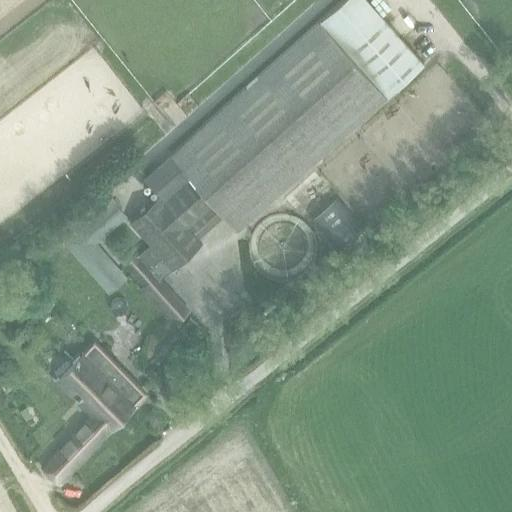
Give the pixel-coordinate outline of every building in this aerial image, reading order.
[(424,62),(368,0),(343,0),(145,176),(161,194),(132,219),(152,242),(139,254),(137,252),(124,264),(176,322),(189,311),(160,279),(173,267),(173,268),(200,244),(197,240),(224,215),(236,229),(424,62)] [(62,6),(50,7),(51,19),(63,19),(62,6)] [(364,222),(333,191),(312,211),(344,243),(364,222)] [(111,198),(62,242),(109,294),(127,278),(96,243),(127,216),(111,198)] [(86,396),(79,403),(92,415),(42,466),(59,483),(145,394),(92,343),(56,380),(70,395),(77,387),(86,396)] [(25,410),(19,413),(24,422),(30,418),(25,410)]
